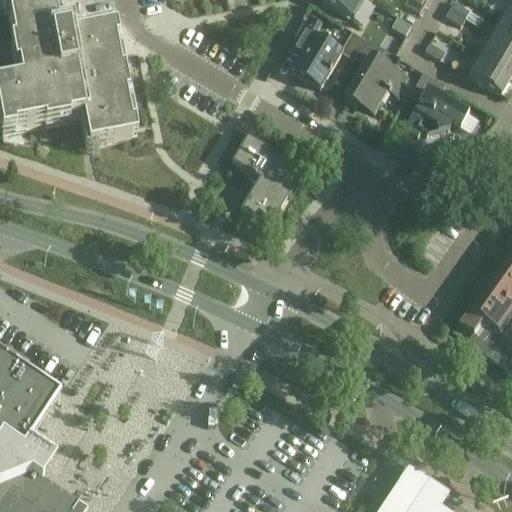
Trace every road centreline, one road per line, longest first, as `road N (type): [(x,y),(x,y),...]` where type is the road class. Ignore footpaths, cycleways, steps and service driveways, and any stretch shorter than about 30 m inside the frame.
road 1 (residential): [(364,189),(341,155),(137,36),(130,0)]
road 2 (secondary): [(280,298),(169,245),(0,199)]
road 3 (secondary): [(511,450),(421,382),(280,298)]
road 4 (secondary): [(21,237),(259,331)]
road 5 (residential): [(364,189),(386,261),(432,290),(468,235)]
road 6 (residential): [(511,116),(412,57),(445,0)]
road 7 (residential): [(364,189),(483,163),(511,136)]
road 8 (unclassified): [(311,511),(190,430)]
road 9 (secondary): [(377,395),(489,469)]
road 10 (secondary): [(259,331),(377,395)]
road 11 (unclassified): [(190,430),(259,331)]
